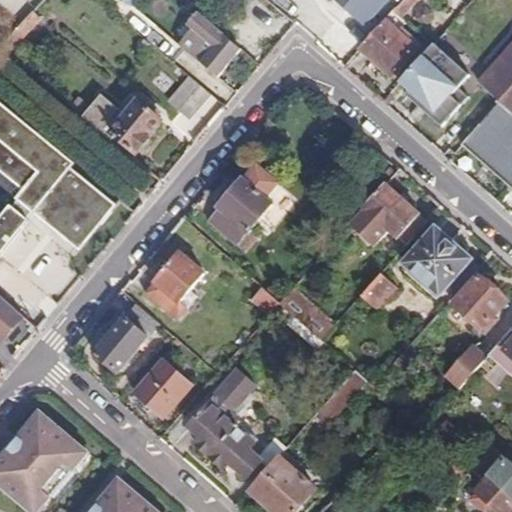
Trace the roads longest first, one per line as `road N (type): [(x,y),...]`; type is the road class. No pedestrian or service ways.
road 1 (residential): [(37,370),(292,57),(511,249)]
road 2 (residential): [(198,511),(37,370)]
